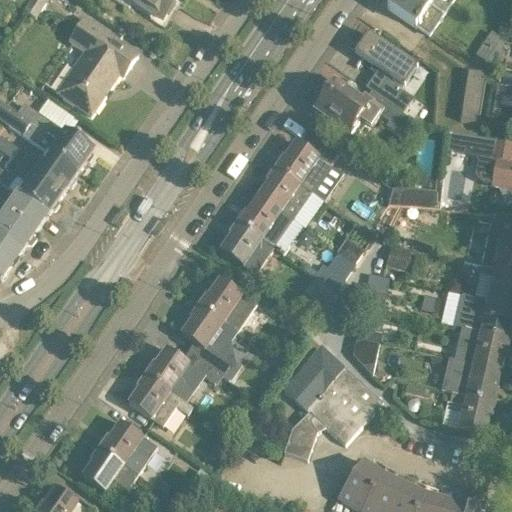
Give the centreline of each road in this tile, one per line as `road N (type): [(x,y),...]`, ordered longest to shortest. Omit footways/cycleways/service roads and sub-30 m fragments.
road 1 (residential): [(0,509),(347,0)]
road 2 (secondary): [(0,436),(302,0)]
road 3 (residential): [(252,0),(78,251),(37,295),(0,311)]
road 4 (residential): [(511,497),(375,444)]
